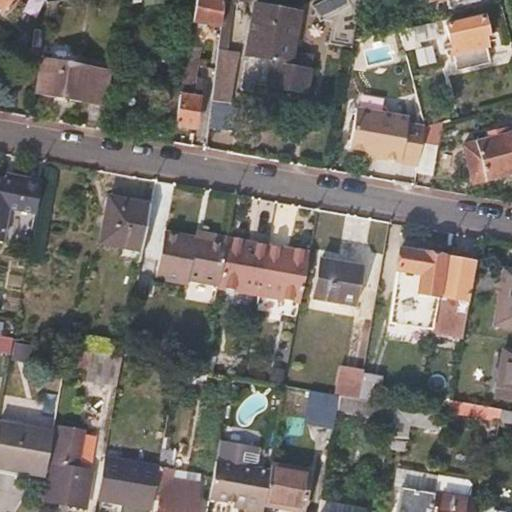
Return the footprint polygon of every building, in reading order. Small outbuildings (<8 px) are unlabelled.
[(0,0),(0,13),(11,0),(0,0)] [(226,30),(230,3),(230,0),(194,0),(190,24),(226,30)] [(49,2),(46,16),(58,18),(61,1),(49,2)] [(483,18),(446,27),(457,70),(489,63),(483,38),(488,37),(483,18)] [(400,32),(405,51),(419,48),(418,43),(439,38),(435,23),(400,32)] [(40,48),(43,31),(34,30),(31,46),(40,48)] [(295,43),(250,35),(241,89),(251,91),(253,83),(306,93),(310,70),(291,67),(295,43)] [(188,39),(172,126),(194,130),(200,97),(191,95),(201,40),(188,39)] [(222,51),(207,133),(224,136),(239,54),(222,51)] [(102,106),(108,73),(44,62),(38,95),(102,106)] [(381,159),(418,166),(420,149),(424,127),(406,124),(407,119),(357,110),(350,150),(367,152),(382,155),(381,159)] [(511,138),(511,135),(465,147),(474,182),(511,172),(511,138)] [(433,152),(420,149),(418,166),(417,173),(429,175),(433,152)] [(4,181),(0,180),(0,242),(2,243),(8,209),(35,214),(41,182),(25,179),(24,184),(4,181)] [(142,251),(150,206),(109,199),(101,243),(142,251)] [(295,228),(252,220),(249,239),(256,240),(254,249),(275,252),(276,244),(291,247),(295,228)] [(217,285),(225,239),(166,228),(157,279),(186,284),(187,279),(217,285)] [(418,293),(440,298),(447,260),(400,251),(396,270),(421,275),(418,293)] [(440,298),(469,303),(476,265),(447,260),(440,298)] [(362,270),(319,262),(312,299),(355,306),(362,270)] [(511,272),(505,271),(496,325),(511,327),(511,272)] [(460,311),(438,307),(434,334),(455,338),(460,311)] [(0,335),(0,353),(9,355),(12,338),(0,335)] [(67,347),(63,370),(72,372),(73,367),(89,369),(87,381),(117,387),(123,357),(67,347)] [(511,353),(504,352),(496,396),(511,399),(511,353)] [(285,386),(302,389),(305,372),(288,368),(285,386)] [(340,396),(359,399),(363,374),(364,373),(341,369),(336,395),(340,396)] [(359,399),(377,402),(382,377),(363,374),(359,399)] [(336,395),(326,393),(321,419),(335,422),(337,412),(340,396),(336,395)] [(337,412),(390,421),(393,405),(377,402),(359,399),(340,396),(337,412)] [(448,423),(455,425),(457,415),(468,417),(470,405),(452,402),(448,423)] [(407,442),(413,408),(393,405),(390,421),(387,439),(407,442)] [(483,420),(485,408),(470,405),(468,417),(483,420)] [(499,423),(502,411),(485,408),(483,420),(499,423)] [(511,413),(502,411),(499,423),(511,424),(511,413)] [(0,469),(44,477),(52,433),(0,424),(0,469)] [(83,434),(58,429),(45,500),(85,508),(91,473),(77,470),(83,434)] [(158,467),(158,468),(171,470),(175,451),(161,449),(158,467)] [(105,457),(98,499),(151,509),(153,499),(158,468),(158,467),(105,457)] [(303,511),(310,474),(270,467),(263,506),(296,511),(303,511)] [(160,500),(158,511),(198,511),(199,505),(194,505),(198,484),(170,479),(171,470),(158,468),(153,499),(160,500)] [(435,495),(470,502),(472,488),(469,483),(438,478),(435,495)] [(397,511),(431,511),(435,495),(401,490),(397,511)] [(435,495),(431,511),(470,511),(473,502),(470,502),(435,495)]
